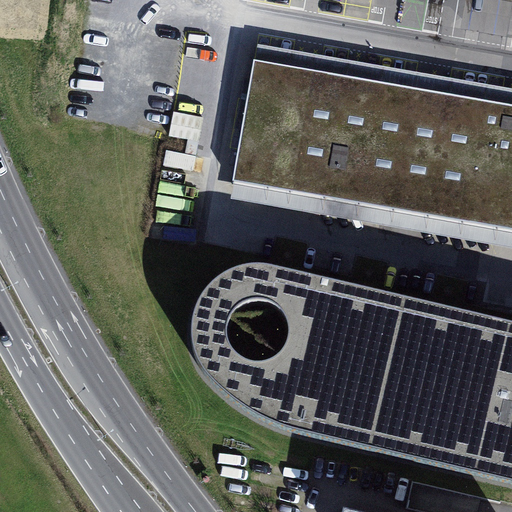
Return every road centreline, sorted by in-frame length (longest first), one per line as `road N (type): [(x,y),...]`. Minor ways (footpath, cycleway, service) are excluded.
road 1 (unknown): [(511,257),(240,197),(223,178),(219,155),(257,14),(188,0)]
road 2 (trunk): [(179,511),(108,417),(0,213)]
road 3 (trunk): [(0,308),(123,511)]
road 4 (unknown): [(511,326),(350,288)]
road 5 (unknown): [(132,0),(117,128)]
